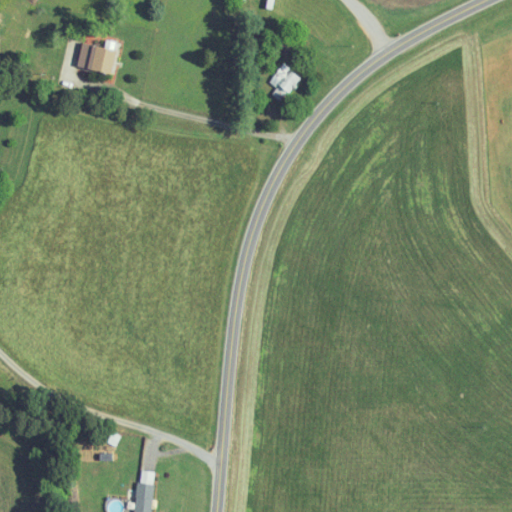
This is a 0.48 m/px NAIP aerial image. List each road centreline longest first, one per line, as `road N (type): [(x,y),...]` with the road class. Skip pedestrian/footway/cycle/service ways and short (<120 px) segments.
road 1 (tertiary): [(225,511),(241,270),(256,210),(280,161),(373,63),(487,0)]
road 2 (residential): [(228,464),(65,401),(0,355)]
